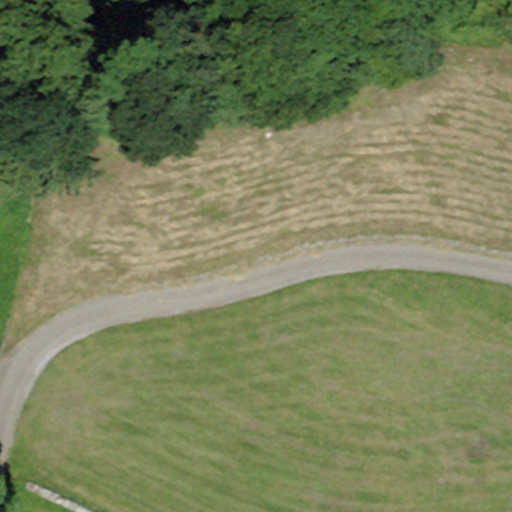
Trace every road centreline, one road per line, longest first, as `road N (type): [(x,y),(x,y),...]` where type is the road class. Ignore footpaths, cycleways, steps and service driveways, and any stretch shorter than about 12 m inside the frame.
road 1 (residential): [(511,272),(435,258),(340,258),(78,323)]
road 2 (residential): [(0,440),(34,358),(78,323)]
